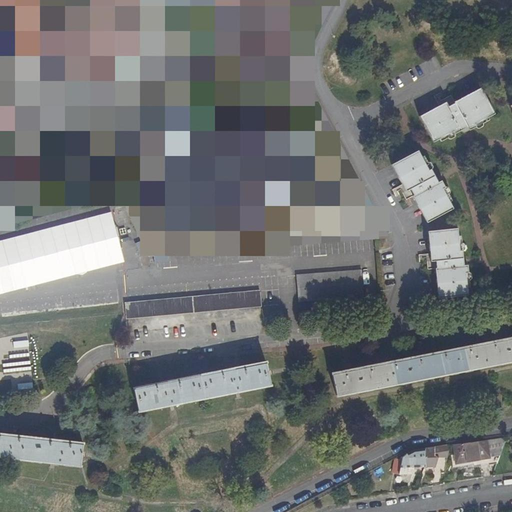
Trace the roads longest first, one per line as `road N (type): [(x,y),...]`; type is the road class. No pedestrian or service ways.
road 1 (residential): [(389,326),(102,351),(58,399),(0,418)]
road 2 (residential): [(389,326),(400,267),(389,208),(312,75),(340,0)]
road 3 (residential): [(260,511),(415,433),(511,421)]
road 4 (residential): [(379,511),(511,490)]
road 5 (residential): [(511,317),(389,326)]
